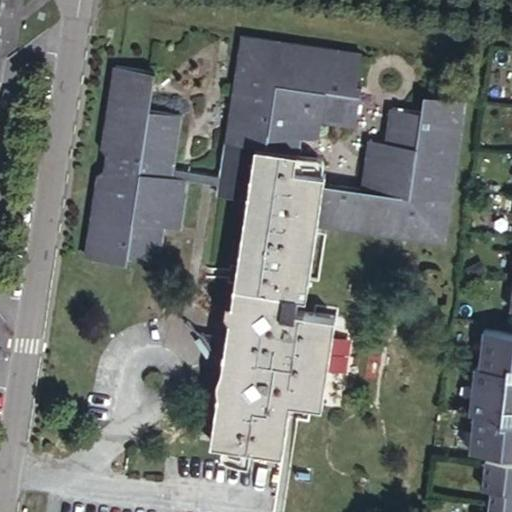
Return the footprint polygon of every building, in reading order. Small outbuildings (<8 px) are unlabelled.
[(322,218),(447,237),(469,95),(429,90),(426,106),(395,102),(389,137),(371,135),(364,182),(295,172),(301,129),(321,132),(322,115),(357,120),(363,82),(355,81),(360,50),(288,40),(288,51),(272,49),(274,38),(242,33),(219,171),(170,164),(179,114),(146,109),(153,71),(111,66),(98,146),(104,153),(101,170),(94,175),(82,255),(123,262),(125,255),(155,260),(161,224),(179,227),(187,177),(218,181),(217,184),(249,188),(247,196),(233,299),(226,298),(225,308),(237,325),(236,333),(230,332),(226,350),(233,351),(228,383),(221,383),(212,436),(286,448),(293,397),(326,401),(339,313),(300,307),(302,290),(310,291),(322,218)] [(288,51),(288,40),(274,38),(272,49),(288,51)] [(249,188),(217,184),(217,192),(247,196),(249,188)] [(226,350),(230,332),(189,326),(205,348),(226,350)] [(466,453),(511,458),(511,425),(498,424),(500,410),(511,412),(511,377),(504,376),(506,362),(511,363),(511,332),(481,329),(477,367),(472,366),(466,415),(470,415),(466,453)] [(498,424),(511,425),(511,412),(500,410),(498,424)] [(487,493),(486,505),(511,508),(511,466),(482,463),(478,492),(487,493)]
